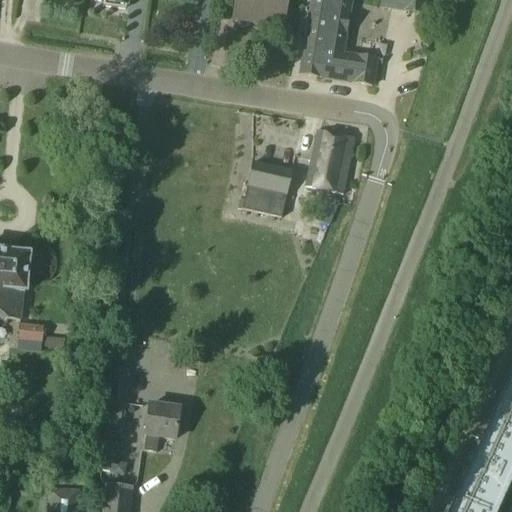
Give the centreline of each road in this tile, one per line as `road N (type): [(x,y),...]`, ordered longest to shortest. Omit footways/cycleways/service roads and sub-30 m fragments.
road 1 (unclassified): [(305,511),(441,182),(505,0)]
road 2 (unclassified): [(257,511),(383,149),(381,127),(354,112)]
road 3 (residential): [(0,55),(354,112)]
